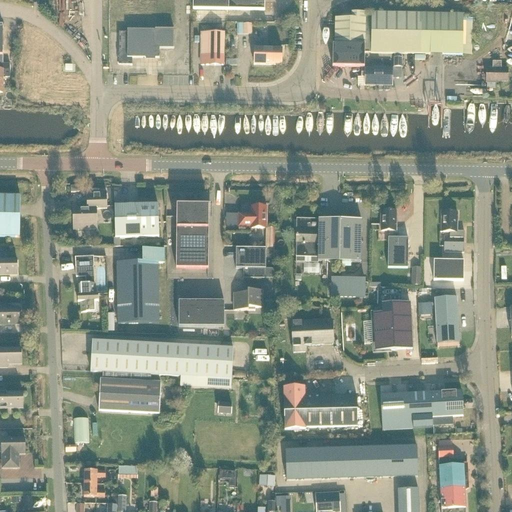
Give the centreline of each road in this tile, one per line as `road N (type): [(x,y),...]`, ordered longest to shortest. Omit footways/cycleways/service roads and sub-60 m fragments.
road 1 (unclassified): [(59,511),(44,164)]
road 2 (unclassified): [(98,92),(294,89),(307,68),(310,0)]
road 3 (tertiary): [(483,171),(219,167)]
road 4 (unclassified): [(485,367),(483,171)]
road 5 (unclassified): [(493,511),(485,367)]
road 6 (tertiary): [(219,167),(97,165)]
road 7 (residential): [(219,167),(220,288)]
